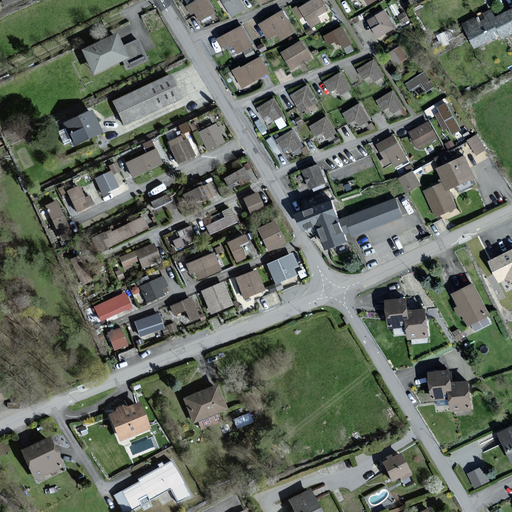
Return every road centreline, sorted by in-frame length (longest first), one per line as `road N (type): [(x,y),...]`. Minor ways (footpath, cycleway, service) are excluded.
road 1 (residential): [(335,292),(0,432)]
road 2 (residential): [(332,0),(363,50),(358,56),(224,110)]
road 3 (residential): [(120,320),(303,241)]
road 4 (residential): [(511,208),(335,292)]
road 5 (residential): [(76,218),(243,141)]
road 6 (residential): [(261,496),(353,471),(420,431)]
road 7 (residential): [(111,252),(267,181)]
road 8 (residential): [(420,431),(335,292)]
